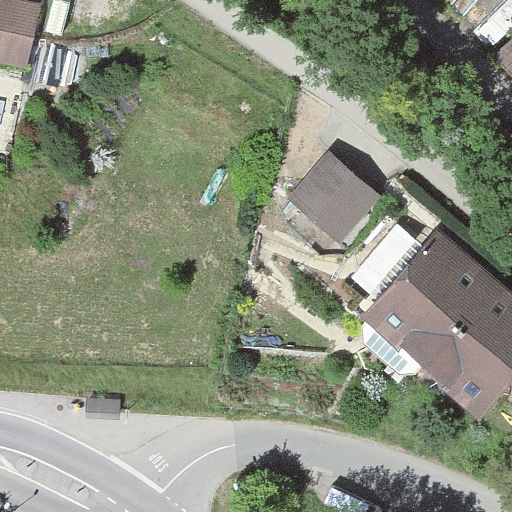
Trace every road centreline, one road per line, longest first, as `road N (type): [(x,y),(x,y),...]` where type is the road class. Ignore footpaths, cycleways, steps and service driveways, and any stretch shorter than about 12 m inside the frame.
road 1 (residential): [(511,235),(295,60),(200,0)]
road 2 (residential): [(146,511),(193,459),(235,445),(314,452),(416,481),(484,511)]
road 3 (residential): [(511,104),(406,0)]
road 4 (tertiary): [(111,511),(0,458)]
